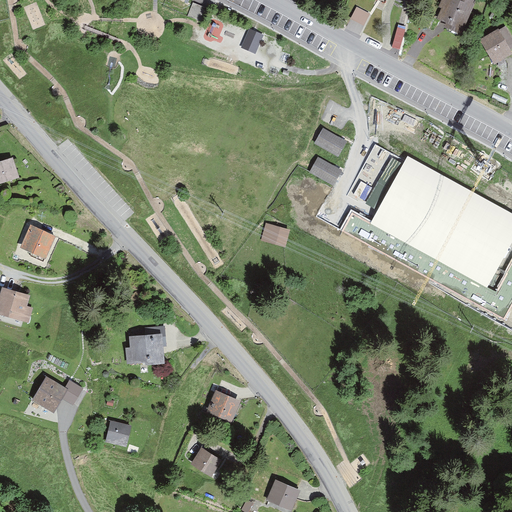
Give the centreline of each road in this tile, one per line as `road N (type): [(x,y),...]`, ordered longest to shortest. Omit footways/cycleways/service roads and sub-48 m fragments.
road 1 (tertiary): [(346,511),(256,378),(0,100)]
road 2 (tertiary): [(271,0),(511,129)]
